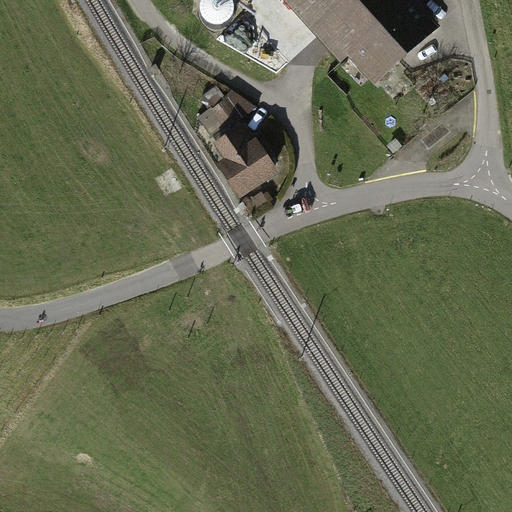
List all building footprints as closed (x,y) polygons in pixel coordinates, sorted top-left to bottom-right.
[(289,0),(296,6),(302,0),(304,0),(353,54),(355,52),(378,78),(431,31),(414,12),(409,17),(402,9),(407,4),(403,0),(289,0)] [(409,17),(414,12),(407,4),(402,9),(409,17)] [(225,102),(237,118),(240,121),(257,108),(232,90),(226,97),(217,86),(203,97),(215,113),(202,122),(220,146),(235,136),(228,126),(216,110),(225,102)] [(228,126),(237,118),(225,102),(216,110),(228,126)] [(222,167),(240,194),(273,172),(255,145),(255,146),(244,129),(235,136),(220,146),(230,161),(222,167)]
